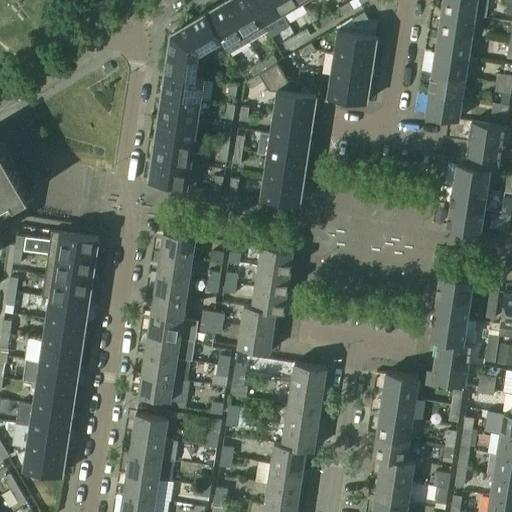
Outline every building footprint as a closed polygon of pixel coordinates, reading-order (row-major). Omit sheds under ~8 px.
[(250,41),(245,34),(225,0),(207,11),(222,37),(231,52),(250,41)] [(264,23),(250,0),(225,0),(245,34),(250,41),(268,30),(264,23)] [(275,0),(250,0),(264,23),(283,12),(275,0)] [(300,2),(299,0),(275,0),(283,12),(300,2)] [(339,7),(343,14),(355,7),(351,0),(339,7)] [(488,0),(443,0),(443,9),(475,14),(486,15),(488,0)] [(472,34),(475,14),(443,9),(440,29),(472,34)] [(205,77),(205,76),(200,50),(222,37),(207,11),(172,32),(166,72),(205,77)] [(365,11),(353,17),(357,24),(369,18),(365,11)] [(321,19),(325,26),(337,19),(333,12),(321,19)] [(307,27),(296,34),(300,41),(311,34),(307,27)] [(374,57),(377,35),(338,29),(335,52),(374,57)] [(440,29),(437,50),(469,55),(472,34),(440,29)] [(284,41),(288,48),(300,41),(296,34),(284,41)] [(303,55),(316,48),(311,41),(299,48),(303,55)] [(466,76),(469,55),(437,50),(433,71),(466,76)] [(374,57),(335,52),(332,73),(370,79),(374,57)] [(266,68),(278,61),(273,54),(261,61),(266,68)] [(115,69),(110,61),(104,65),(109,73),(115,69)] [(259,72),(266,68),(261,61),(250,68),(254,75),(259,72)] [(277,91),(274,110),(313,116),(317,94),(301,92),(288,89),(289,80),(278,61),(266,68),(259,72),(259,73),(264,80),(269,89),(277,91)] [(433,71),(430,92),(463,97),(466,76),(433,71)] [(205,77),(166,72),(163,93),(202,99),(205,77)] [(264,80),(259,73),(247,80),(251,87),(264,80)] [(328,95),(329,96),(367,101),(370,79),(332,73),(328,95)] [(511,82),(511,75),(498,73),(497,81),(511,82)] [(288,89),(301,92),(302,83),(289,80),(288,89)] [(228,95),(236,96),(238,83),(230,81),(228,95)] [(511,92),(511,86),(511,82),(497,81),(495,90),(511,92)] [(460,118),(463,97),(430,92),(427,113),(460,118)] [(198,120),(201,104),(202,99),(163,93),(159,114),(198,120)] [(490,120),(506,122),(509,105),(493,102),(490,120)] [(227,103),(225,117),(233,118),(235,104),(227,103)] [(250,106),(241,105),(239,119),(248,120),(250,106)] [(310,137),(313,116),(274,110),(271,131),(310,137)] [(198,120),(159,114),(156,136),(195,142),(198,120)] [(505,126),(490,123),(473,120),(470,141),(502,146),(505,126)] [(271,131),(268,153),(307,159),(310,137),(271,131)] [(231,133),(223,132),(221,146),(229,147),(231,133)] [(245,135),(237,134),(235,148),(243,149),(245,135)] [(200,164),(203,144),(195,143),(195,142),(156,136),(153,157),(200,164)] [(0,210),(30,193),(28,189),(0,141),(0,210)] [(467,162),(499,167),(502,146),(470,141),(467,162)] [(219,159),(227,161),(229,147),(221,146),(219,159)] [(233,161),(241,163),(243,149),(235,148),(233,161)] [(268,153),(265,174),(304,180),(307,159),(268,153)] [(153,157),(150,179),(197,186),(200,164),(153,157)] [(499,167),(467,162),(459,161),(456,182),(487,187),(501,189),(504,170),(498,169),(499,167)] [(300,203),(304,180),(265,174),(261,196),(300,203)] [(222,190),(224,176),(216,175),(214,188),(222,190)] [(238,192),(240,178),(232,177),(229,191),(238,192)] [(484,208),(487,187),(456,182),(452,203),(484,208)] [(511,194),(505,193),(502,211),(511,212),(511,211),(511,194)] [(449,224),(481,229),(484,208),(452,203),(449,224)] [(509,227),(511,212),(502,211),(500,225),(509,227)] [(49,252),(57,253),(96,259),(99,236),(52,229),(49,252)] [(161,251),(193,256),(196,235),(165,230),(161,251)] [(17,235),(16,246),(23,248),(24,236),(17,235)] [(262,244),(259,264),(291,269),(294,249),(262,244)] [(23,248),(16,246),(13,261),(20,262),(23,248)] [(211,260),(222,261),(224,251),(213,249),(211,260)] [(227,261),(239,263),(241,252),(229,250),(227,261)] [(158,271),(190,276),(193,256),(161,251),(158,271)] [(92,280),(96,259),(57,253),(49,252),(46,273),(54,274),(92,280)] [(288,290),(291,269),(259,264),(256,285),(288,290)] [(220,280),(221,269),(210,268),(208,279),(220,280)] [(226,270),(224,280),(236,282),(237,272),(226,270)] [(155,292),(187,296),(190,276),(158,271),(155,292)] [(442,272),(439,293),(471,298),(474,277),(442,272)] [(43,294),(50,295),(89,301),(92,280),(54,274),(46,273),(43,294)] [(11,276),(9,289),(16,290),(18,278),(11,276)] [(218,290),(220,280),(208,279),(207,289),(218,290)] [(234,293),(236,282),(224,280),(223,291),(234,293)] [(253,306),(277,310),(285,311),(288,290),(256,285),(253,306)] [(488,300),(498,302),(500,286),(491,285),(488,300)] [(6,304),(13,305),(16,290),(9,289),(6,304)] [(500,323),(499,329),(500,329),(500,334),(511,335),(511,290),(505,290),(500,323)] [(152,312),(184,317),(187,296),(155,292),(152,312)] [(467,320),(471,298),(439,293),(435,314),(467,320)] [(50,295),(47,317),(86,323),(89,301),(50,295)] [(488,300),(486,316),(495,317),(498,302),(488,300)] [(277,310),(253,306),(245,305),(242,325),(274,330),(277,310)] [(203,307),(200,328),(221,331),(224,310),(203,307)] [(149,332),(181,337),(184,317),(152,312),(149,332)] [(432,336),(439,337),(464,341),(474,342),(477,321),(467,320),(435,314),(432,336)] [(86,323),(47,317),(44,338),(83,344),(86,323)] [(2,332),(9,333),(11,321),(4,320),(2,332)] [(239,345),(271,350),(274,330),(242,325),(239,345)] [(488,344),(498,345),(500,329),(491,328),(488,344)] [(0,346),(7,347),(9,333),(2,332),(0,345),(0,346)] [(146,353),(177,358),(181,337),(149,332),(146,353)] [(464,341),(439,337),(434,369),(452,372),(450,384),(465,386),(469,362),(479,363),(482,343),(474,342),(464,341)] [(44,338),(41,360),(79,365),(83,344),(44,338)] [(511,363),(511,343),(501,342),(498,361),(511,363)] [(498,345),(488,344),(485,359),(495,361),(498,345)] [(143,373),(174,378),(177,358),(146,353),(143,373)] [(231,366),(233,355),(219,353),(218,364),(231,366)] [(41,360),(38,381),(76,387),(79,365),(41,360)] [(327,366),(295,361),(292,382),(324,386),(327,366)] [(234,373),(245,375),(247,365),(235,363),(234,373)] [(229,376),(231,366),(218,364),(216,374),(229,376)] [(427,368),(426,377),(425,383),(450,387),(450,384),(452,372),(434,369),(427,368)] [(388,370),(384,391),(417,396),(420,376),(388,370)] [(140,394),(139,400),(186,407),(187,401),(190,380),(174,378),(143,373),(140,394)] [(245,375),(234,373),(232,384),(244,385),(245,375)] [(495,389),(497,376),(480,374),(478,387),(495,389)] [(38,381),(34,402),(73,408),(76,387),(38,381)] [(321,407),(324,386),(292,382),(289,402),(321,407)] [(452,404),(461,405),(463,389),(454,388),(452,404)] [(414,417),(417,396),(384,391),(381,412),(414,417)] [(223,413),(224,402),(213,400),(211,411),(223,413)] [(34,402),(31,424),(70,430),(73,408),(34,402)] [(321,407),(289,402),(286,423),(318,428),(321,407)] [(241,405),(229,404),(228,414),(239,415),(241,405)] [(452,404),(449,419),(458,421),(461,405),(452,404)] [(137,411),(134,432),(166,437),(169,416),(137,411)] [(381,412),(378,433),(411,438),(414,417),(381,412)] [(464,427),(474,429),(477,415),(466,413),(464,427)] [(511,413),(511,415),(504,414),(501,433),(511,434),(511,413)] [(228,414),(226,423),(238,425),(239,415),(228,414)] [(209,424),(221,425),(222,418),(210,416),(209,424)] [(315,448),(318,428),(286,423),(283,444),(307,447),(315,448)] [(31,424),(28,445),(67,451),(70,430),(31,424)] [(472,446),(474,429),(464,427),(461,445),(472,446)] [(445,444),(455,446),(457,430),(448,429),(445,444)] [(218,445),(220,432),(208,430),(206,444),(218,445)] [(134,432),(131,452),(163,457),(175,459),(178,439),(166,437),(134,432)] [(236,435),(225,433),(223,446),(234,448),(236,435)] [(407,459),(411,438),(378,433),(375,453),(407,459)] [(511,434),(501,433),(497,454),(511,456),(511,434)] [(307,447),(283,444),(275,442),(272,462),(304,467),(307,447)] [(445,444),(443,460),(452,462),(455,446),(445,444)] [(28,445),(24,468),(63,473),(67,451),(28,445)] [(215,464),(218,446),(206,445),(203,462),(215,464)] [(221,455),(233,457),(234,448),(223,446),(221,455)] [(159,478),(163,457),(131,452),(128,473),(159,478)] [(383,456),(379,475),(412,481),(415,461),(407,460),(407,459),(375,453),(374,455),(383,456)] [(457,469),(468,471),(470,456),(460,454),(457,469)] [(511,477),(511,456),(497,454),(494,475),(511,477)] [(233,457),(221,455),(220,464),(232,465),(233,457)] [(301,487),(304,467),(272,462),(269,482),(301,487)] [(466,487),(468,471),(457,469),(455,485),(466,487)] [(451,472),(436,470),(434,485),(439,486),(448,487),(451,472)] [(10,473),(3,477),(10,488),(17,484),(10,473)] [(128,473),(124,493),(156,498),(171,500),(175,480),(159,478),(128,473)] [(200,484),(212,486),(213,476),(201,474),(200,484)] [(379,475),(376,496),(409,501),(419,503),(422,482),(412,481),(379,475)] [(511,498),(511,477),(494,475),(491,496),(511,498)] [(301,487),(269,482),(266,503),(298,507),(301,487)] [(17,484),(10,488),(18,500),(24,497),(17,484)] [(200,484),(198,494),(210,496),(212,486),(200,484)] [(217,484),(216,494),(227,496),(229,486),(217,484)] [(437,501),(446,503),(448,487),(439,486),(437,501)] [(154,511),(156,498),(124,493),(121,511),(154,511)] [(226,506),(227,496),(216,494),(214,505),(226,506)] [(451,510),(461,511),(464,497),(453,495),(451,510)] [(407,511),(409,501),(376,496),(373,511),(407,511)] [(511,511),(511,498),(491,496),(488,511),(511,511)] [(296,511),(298,507),(266,503),(264,511),(296,511)]
